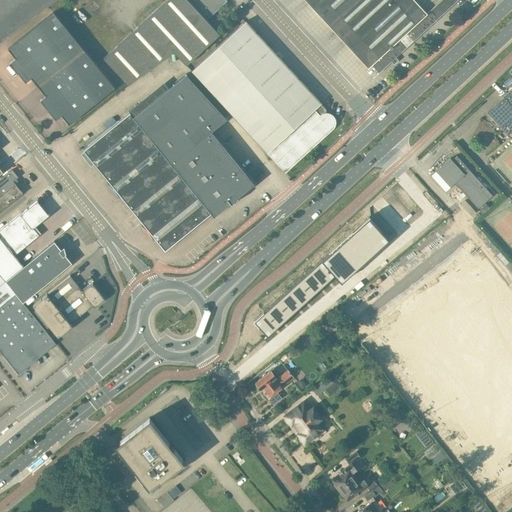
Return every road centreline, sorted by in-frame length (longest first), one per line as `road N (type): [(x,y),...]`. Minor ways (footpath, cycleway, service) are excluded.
road 1 (primary): [(250,270),(511,28)]
road 2 (primary): [(511,0),(375,127)]
road 3 (primary): [(375,127),(237,249)]
road 4 (unclassified): [(113,244),(0,102)]
road 5 (unclassified): [(375,127),(262,0)]
road 6 (primary): [(0,480),(109,390)]
